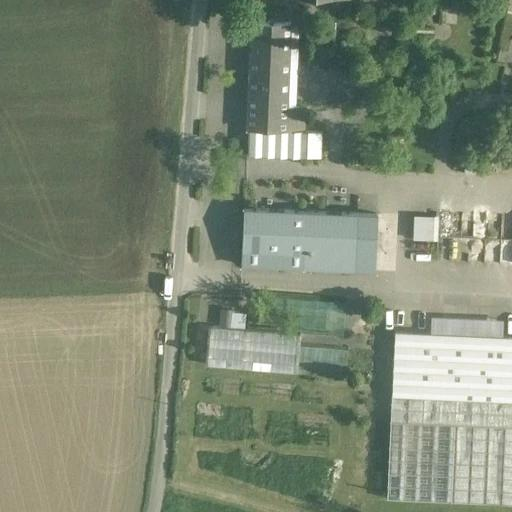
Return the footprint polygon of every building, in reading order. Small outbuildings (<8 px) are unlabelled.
[(289,22),(252,21),(247,128),(248,128),(303,130),(304,106),(286,106),(289,22)] [(303,130),(248,128),(248,154),(321,157),(322,132),(303,131),(303,130)] [(377,213),(243,208),(241,265),(375,271),(377,213)] [(434,216),(414,215),(413,239),(433,240),(434,216)] [(362,297),(249,287),(246,325),(359,335),(362,297)] [(300,332),(285,331),(209,325),(205,364),(297,372),(300,332)] [(511,336),(394,331),(387,498),(511,503),(511,336)] [(358,389),(205,375),(202,413),(355,426),(358,389)] [(355,430),(233,418),(229,457),(352,469),(355,430)]
